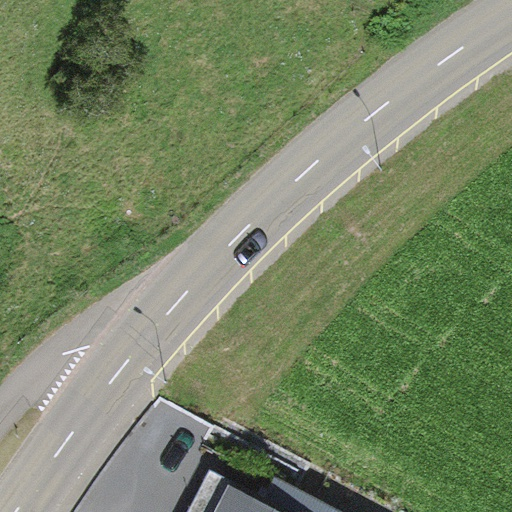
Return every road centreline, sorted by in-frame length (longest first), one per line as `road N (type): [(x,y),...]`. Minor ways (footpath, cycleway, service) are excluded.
road 1 (tertiary): [(511,19),(417,76),(229,245),(129,357)]
road 2 (tertiary): [(129,357),(16,511)]
road 3 (residential): [(0,414),(64,355),(92,346),(129,357)]
